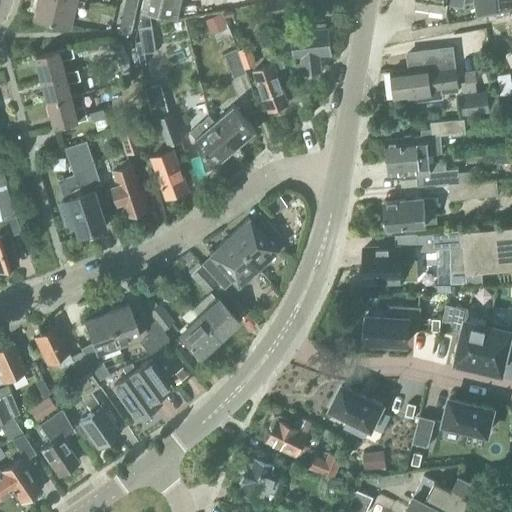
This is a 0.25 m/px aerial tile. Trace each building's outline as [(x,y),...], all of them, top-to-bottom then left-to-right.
[(76,0),(38,0),(34,18),(70,26),(76,0)] [(141,11),(143,0),(126,0),(119,32),(130,35),(136,10),(141,11)] [(143,0),(141,11),(176,19),(180,0),(143,0)] [(310,8),(308,0),(273,0),(261,2),(267,17),(310,8)] [(415,0),(414,6),(446,11),(448,3),(462,6),(462,3),(473,0),(473,1),(476,0),(415,0)] [(511,7),(511,0),(476,0),(473,1),(474,6),(475,15),(511,7)] [(224,19),(221,12),(206,19),(209,26),(224,19)] [(300,25),(298,12),(291,14),(294,25),(294,27),(301,26),(300,25)] [(141,40),(136,41),(138,56),(140,55),(141,66),(146,65),(144,52),(156,51),(152,25),(139,27),(141,40)] [(327,29),(290,33),(293,59),(300,58),(302,73),(320,71),(319,56),(330,55),(327,29)] [(266,45),(270,57),(281,53),(277,41),(266,45)] [(118,59),(127,56),(124,43),(115,45),(118,59)] [(407,51),(409,68),(391,70),(395,99),(417,96),(417,101),(431,100),(431,99),(443,98),(442,93),(459,91),(453,46),(407,51)] [(72,47),(36,56),(42,80),(65,74),(62,60),(74,57),(72,47)] [(225,53),(234,77),(246,72),(237,48),(225,53)] [(131,70),(127,56),(118,59),(122,72),(131,70)] [(271,63),(254,70),(259,85),(260,85),(266,102),(268,108),(268,109),(273,107),(274,108),(279,106),(279,105),(288,102),(278,74),(287,72),(283,60),(273,63),(271,63)] [(65,74),(42,80),(48,104),(71,98),(68,84),(81,81),(78,70),(65,74)] [(498,74),(501,94),(511,92),(511,80),(511,81),(510,73),(498,74)] [(475,81),(461,82),(462,93),(460,93),(462,114),(490,111),(488,90),(476,91),(475,81)] [(71,98),(48,104),(54,128),(88,119),(85,106),(74,109),(71,98)] [(233,106),(214,123),(234,149),(255,131),(233,106)] [(104,108),(90,112),(93,121),(107,117),(104,108)] [(164,145),(182,139),(174,113),(171,113),(158,117),(156,118),(164,145)] [(208,116),(196,127),(202,133),(194,141),(200,148),(197,149),(202,162),(207,168),(212,168),(215,165),(216,165),(234,149),(208,116)] [(466,132),(465,118),(430,121),(431,129),(426,129),(427,136),(466,132)] [(126,154),(127,153),(141,149),(134,128),(120,133),(126,154)] [(386,139),(388,158),(428,154),(426,135),(414,136),(413,134),(403,135),(403,137),(386,139)] [(59,179),(65,198),(66,197),(67,200),(75,222),(79,236),(81,235),(85,234),(86,235),(94,232),(94,231),(106,227),(93,190),(87,171),(96,168),(92,156),(87,140),(69,146),(66,147),(69,157),(75,174),(74,174),(59,179)] [(511,148),(498,149),(499,163),(511,162),(511,148)] [(172,150),(151,158),(167,197),(171,195),(172,197),(182,195),(181,192),(188,190),(172,150)] [(429,163),(428,154),(388,158),(389,174),(418,172),(419,185),(448,182),(461,181),(459,167),(446,168),(446,161),(429,163)] [(117,183),(112,184),(113,187),(113,188),(119,204),(124,202),(124,204),(128,216),(149,209),(133,162),(130,163),(130,160),(129,158),(120,161),(120,162),(120,163),(121,165),(112,169),(117,183)] [(0,214),(2,219),(15,215),(5,184),(7,184),(0,163),(0,214)] [(461,181),(448,182),(450,198),(497,193),(496,177),(469,180),(461,181)] [(279,195),(269,202),(275,212),(286,205),(279,195)] [(434,196),(422,198),(422,197),(383,201),(386,227),(425,223),(424,209),(435,208),(434,196)] [(248,218),(228,237),(256,266),(276,248),(272,244),(281,236),(265,218),(256,226),(248,218)] [(0,219),(0,268),(3,270),(8,268),(10,265),(15,263),(6,236),(0,219)] [(465,272),(466,272),(511,267),(511,224),(462,229),(465,282),(466,282),(465,272)] [(465,282),(462,229),(417,234),(418,245),(422,250),(451,247),(452,282),(465,282)] [(256,266),(228,237),(209,254),(217,263),(208,271),(224,288),(236,301),(245,294),(236,284),(256,266)] [(417,259),(415,259),(415,246),(364,246),(365,279),(417,278),(417,259)] [(190,275),(206,292),(216,283),(200,265),(190,275)] [(238,320),(217,298),(198,315),(218,338),(238,320)] [(104,311),(117,344),(140,336),(127,303),(104,311)] [(160,303),(148,311),(161,329),(172,321),(160,303)] [(367,314),(365,340),(407,343),(408,329),(420,330),(421,306),(390,304),(389,316),(367,314)] [(456,304),(451,327),(462,330),(455,361),(478,366),(489,320),(490,315),(479,313),(480,310),(456,304)] [(103,312),(102,308),(90,312),(92,316),(82,319),(91,342),(95,352),(97,352),(117,344),(104,311),(103,312)] [(218,338),(198,315),(179,333),(199,355),(218,338)] [(489,320),(478,366),(501,372),(508,341),(511,341),(511,324),(511,325),(490,320),(489,320)] [(89,373),(91,372),(90,370),(92,369),(89,364),(82,350),(69,356),(54,325),(51,326),(48,324),(44,326),(44,330),(33,335),(46,362),(58,356),(63,365),(70,361),(77,375),(79,379),(89,373)] [(149,335),(140,342),(149,354),(159,346),(149,335)] [(0,382),(3,382),(25,370),(11,341),(0,345),(0,382)] [(91,372),(96,381),(109,374),(97,352),(95,352),(91,342),(80,347),(82,350),(89,364),(92,369),(90,370),(91,372)] [(114,385),(138,417),(159,402),(155,397),(167,389),(146,361),(114,385)] [(122,367),(124,372),(133,367),(131,362),(122,367)] [(181,368),(171,375),(176,383),(186,375),(181,368)] [(96,381),(91,372),(89,373),(79,379),(72,384),(91,411),(78,420),(96,445),(118,430),(91,391),(99,385),(96,381)] [(342,384),(331,408),(335,409),(333,413),(346,420),(348,416),(371,427),(382,404),(342,384)] [(0,404),(6,419),(13,416),(18,414),(9,392),(0,396),(0,404)] [(449,397),(443,423),(486,433),(492,408),(449,397)] [(415,405),(408,403),(406,414),(412,415),(415,405)] [(13,416),(6,419),(0,404),(0,424),(7,440),(11,438),(23,433),(23,432),(13,416)] [(76,461),(66,446),(69,444),(63,437),(72,431),(58,410),(38,422),(51,442),(42,448),(58,473),(76,461)] [(295,454),(295,453),(303,457),(309,445),(301,441),(306,432),(289,423),(288,418),(280,414),(274,416),(270,424),(272,429),(266,439),(295,454)] [(434,419),(420,415),(413,441),(427,445),(434,419)] [(23,433),(11,438),(25,459),(35,452),(23,433)] [(386,468),(384,450),(363,452),(365,470),(386,468)] [(334,478),(342,457),(329,452),(326,459),(314,454),(309,467),(321,472),(334,478)] [(423,456),(415,454),(412,466),(420,468),(423,456)] [(282,476),(269,472),(272,464),(249,456),(238,490),(273,502),(277,501),(284,479),(282,476)] [(18,458),(0,470),(0,471),(12,489),(19,500),(38,487),(18,458)] [(0,496),(12,489),(0,471),(0,496)] [(424,475),(413,496),(443,511),(463,511),(470,499),(463,495),(470,482),(459,476),(452,489),(424,475)] [(325,494),(340,498),(344,480),(329,477),(328,483),(325,494)] [(357,490),(349,508),(356,511),(366,511),(373,497),(357,490)] [(404,511),(443,511),(413,496),(404,511)]
